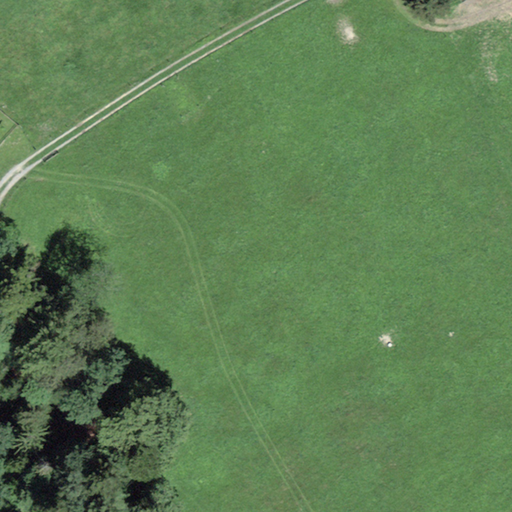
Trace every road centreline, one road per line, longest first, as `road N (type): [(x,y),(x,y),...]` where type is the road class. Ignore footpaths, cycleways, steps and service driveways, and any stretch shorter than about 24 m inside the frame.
road 1 (track): [(0,195),(20,171),(116,105),(304,0)]
road 2 (track): [(400,0),(433,25),(511,2)]
